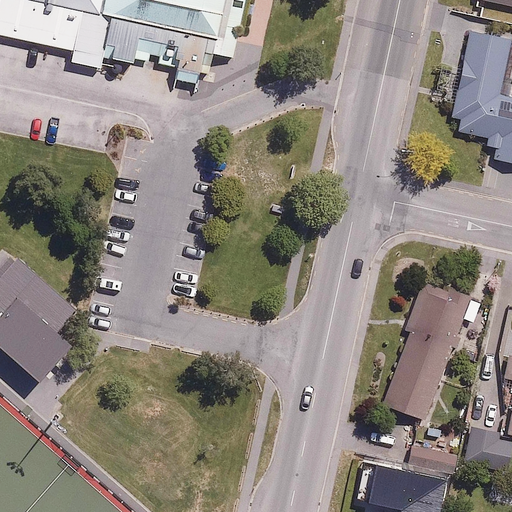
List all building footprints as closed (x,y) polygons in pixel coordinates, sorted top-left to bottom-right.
[(224,0),(26,0),(214,43),(224,0)] [(511,0),(471,0),(471,5),(511,13),(511,0)] [(493,154),(511,157),(511,100),(497,97),(510,37),(471,28),(449,125),(485,133),(484,140),(495,143),(493,154)] [(470,300),(472,294),(425,278),(383,398),(430,414),(464,316),(472,319),(477,303),(470,300)] [(511,350),(505,349),(500,373),(511,375),(511,393),(504,432),(511,434),(511,350)] [(511,438),(468,434),(465,460),(511,465),(511,438)] [(458,451),(417,440),(411,462),(452,473),(458,451)]
